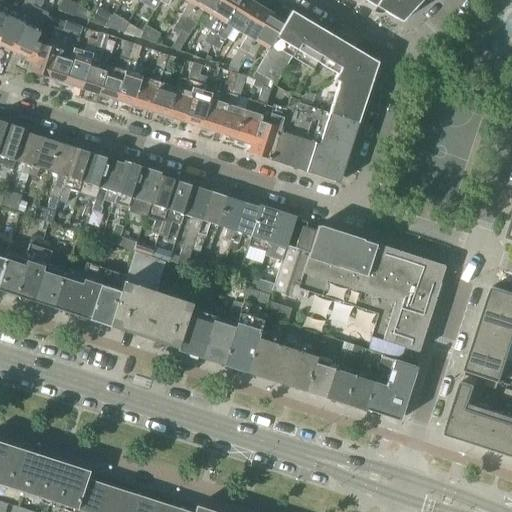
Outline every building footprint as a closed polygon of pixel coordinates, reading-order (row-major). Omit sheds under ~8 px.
[(0,0),(0,28),(11,6),(0,0)] [(37,75),(46,78),(64,22),(63,22),(63,21),(54,19),(53,25),(54,25),(50,36),(46,48),(34,44),(39,32),(38,32),(46,15),(38,11),(42,0),(33,0),(31,7),(10,51),(19,55),(20,58),(31,64),(27,75),(34,77),(37,75)] [(72,17),(77,6),(78,5),(64,0),(61,0),(57,12),(72,17)] [(153,11),(158,2),(159,0),(149,0),(146,7),(153,11)] [(201,11),(209,15),(217,0),(197,0),(177,36),(169,49),(177,52),(201,11)] [(170,32),(177,36),(197,0),(182,0),(187,3),(180,15),(170,32)] [(202,42),(210,46),(229,14),(230,15),(235,7),(232,4),(234,0),(217,0),(209,15),(201,28),(208,32),(204,39),(202,42)] [(230,28),(237,33),(254,6),(253,6),(254,3),(249,0),(246,0),(245,1),(244,0),(234,0),(232,4),(235,7),(230,15),(229,14),(210,46),(209,46),(217,51),(223,40),(230,28)] [(362,0),(396,20),(400,23),(403,19),(421,0),(362,0)] [(0,47),(2,47),(10,51),(31,7),(22,3),(19,10),(11,6),(0,28),(0,47)] [(225,71),(234,74),(269,15),(263,12),(263,8),(258,5),(255,7),(254,6),(237,33),(245,37),(225,71)] [(87,22),(88,22),(93,14),(77,6),(72,17),(87,21),(87,22)] [(88,22),(104,27),(110,19),(95,9),(93,14),(88,22)] [(284,20),(267,50),(254,72),(264,78),(272,82),(274,84),(290,57),(310,24),(290,12),(289,12),(284,20)] [(104,27),(121,33),(126,24),(111,15),(110,18),(110,19),(104,27)] [(234,74),(236,74),(244,77),(254,57),(253,57),(259,45),(267,50),(284,20),(277,17),(274,18),(269,15),(234,74)] [(56,84),(62,86),(72,56),(62,53),(66,42),(69,33),(77,36),(80,28),(64,22),(46,78),(55,81),(56,84)] [(312,70),(316,63),(331,37),(310,24),(290,57),(312,70)] [(142,30),(139,39),(154,44),(159,35),(144,26),(142,30)] [(316,63),(336,74),(351,48),(331,37),(316,63)] [(80,89),(95,44),(95,42),(87,39),(84,47),(80,58),(72,56),(62,86),(68,88),(71,86),(80,89)] [(105,97),(114,100),(132,44),(123,42),(118,58),(115,69),(106,67),(96,97),(102,99),(105,97)] [(97,64),(103,46),(95,44),(80,89),(89,92),(90,95),(96,97),(106,67),(97,64)] [(125,106),(131,108),(141,78),(131,75),(135,64),(140,47),(132,44),(114,100),(123,103),(125,106)] [(338,82),(335,90),(364,101),(375,68),(376,63),(372,61),(351,48),(336,74),(332,80),(338,82)] [(140,109),(149,112),(162,72),(167,56),(157,53),(152,69),(153,69),(149,80),(141,78),(131,108),(137,110),(140,109)] [(174,120),(183,123),(194,87),(197,77),(201,66),(191,63),(185,80),(187,80),(183,91),(175,88),(165,119),(171,121),(174,120)] [(208,69),(201,66),(197,77),(205,80),(206,77),(208,69)] [(208,131),(217,133),(236,74),(234,74),(225,71),(218,69),(215,76),(225,79),(223,84),(221,92),(213,89),(209,99),(208,99),(198,130),(205,132),(208,131)] [(159,117),(165,119),(175,88),(165,85),(169,75),(162,72),(149,112),(157,114),(159,117)] [(227,139),(233,141),(243,110),(234,107),(244,77),(236,74),(217,133),(226,136),(227,139)] [(264,78),(261,85),(270,88),(272,82),(264,78)] [(233,141),(250,147),(260,116),(264,106),(266,101),(270,88),(261,85),(257,97),(257,98),(255,102),(246,99),(243,110),(233,141)] [(193,128),(198,130),(208,99),(200,96),(202,89),(194,87),(183,123),(192,125),(193,128)] [(268,160),(290,98),(290,95),(281,90),(278,101),(274,100),(272,105),(267,118),(260,116),(250,147),(247,154),(268,160)] [(335,90),(327,114),(356,124),(356,123),(364,101),(335,90)] [(290,98),(268,160),(332,181),(332,182),(337,184),(339,178),(356,124),(327,114),(305,107),(304,105),(290,98)] [(0,166),(10,170),(13,161),(23,132),(6,126),(0,144),(0,166)] [(20,173),(27,176),(39,140),(32,137),(31,135),(23,132),(13,161),(23,164),(20,173)] [(38,169),(47,172),(56,142),(49,140),(47,142),(39,140),(27,176),(35,178),(38,169)] [(49,224),(56,201),(73,150),(66,148),(65,145),(56,142),(47,172),(56,174),(44,208),(36,206),(32,218),(49,224)] [(77,194),(81,183),(90,153),(83,151),(81,153),(73,150),(56,201),(64,204),(68,191),(77,194)] [(77,194),(94,199),(106,161),(105,161),(100,159),(99,156),(90,153),(77,194)] [(115,194),(114,193),(124,164),(117,162),(115,164),(109,162),(106,161),(94,199),(91,211),(100,213),(102,208),(100,207),(102,201),(112,204),(115,194)] [(119,214),(126,216),(141,170),(124,164),(114,193),(115,194),(124,196),(121,206),(119,214)] [(139,201),(148,204),(158,175),(141,170),(126,216),(124,221),(131,223),(132,218),(134,218),(136,210),(136,211),(139,201)] [(27,176),(20,173),(18,181),(25,183),(27,176)] [(157,235),(160,227),(174,183),(167,181),(166,178),(158,175),(148,204),(143,219),(153,222),(149,233),(157,235)] [(172,212),(182,215),(192,186),(184,184),(182,186),(174,183),(160,227),(167,229),(168,225),(172,212)] [(187,259),(190,250),(208,194),(201,192),(200,189),(192,186),(182,215),(190,218),(185,232),(175,264),(185,267),(187,259)] [(206,223),(216,226),(225,197),(218,195),(216,197),(208,194),(190,250),(197,252),(206,223)] [(217,255),(225,258),(227,250),(242,205),(234,203),(234,200),(225,197),(216,226),(225,229),(217,255)] [(242,205),(227,250),(234,252),(239,234),(249,237),(258,208),(252,205),(250,207),(242,205)] [(263,251),(264,250),(276,213),(258,208),(249,237),(250,237),(248,246),(263,251)] [(274,245),(284,248),(294,219),(276,213),(264,250),(265,251),(265,252),(271,254),(274,245)] [(284,248),(274,279),(270,291),(304,302),(307,292),(376,315),(369,337),(416,353),(443,268),(316,227),(315,231),(305,228),(306,223),(294,219),(284,248)] [(18,300),(22,301),(38,248),(40,241),(30,237),(25,253),(28,259),(24,261),(5,255),(0,270),(0,291),(17,297),(18,300)] [(38,248),(22,301),(25,302),(28,301),(51,308),(62,273),(43,267),(40,263),(47,260),(49,252),(38,248)] [(154,248),(151,258),(167,263),(170,253),(154,248)] [(85,320),(88,321),(99,286),(91,283),(96,266),(100,254),(89,251),(81,275),(63,269),(62,273),(51,308),(74,316),(75,319),(82,321),(85,320)] [(131,253),(124,276),(122,282),(146,289),(156,293),(165,264),(131,253)] [(187,259),(185,267),(200,272),(203,264),(187,259)] [(107,327),(122,282),(124,276),(96,266),(91,283),(99,286),(88,321),(107,327)] [(235,283),(246,287),(251,289),(255,278),(239,272),(235,283)] [(201,273),(199,279),(209,282),(211,276),(201,273)] [(257,278),(255,278),(251,289),(269,294),(270,291),(274,279),(258,274),(257,278)] [(110,326),(132,333),(146,289),(122,282),(107,327),(109,328),(110,326)] [(269,294),(251,289),(246,287),(241,304),(264,311),(269,294)] [(511,293),(492,287),(485,308),(511,316),(511,293)] [(136,332),(152,337),(166,296),(156,293),(146,289),(132,333),(134,333),(134,334),(135,334),(136,332)] [(176,349),(189,310),(190,304),(166,296),(152,337),(176,345),(175,349),(176,349)] [(229,316),(236,318),(241,304),(234,302),(229,316)] [(263,316),(286,324),(290,309),(268,302),(263,316)] [(176,350),(200,357),(213,316),(212,316),(215,307),(202,303),(199,313),(189,310),(176,349),(176,350)] [(222,364),(245,372),(258,332),(262,321),(260,320),(264,311),(241,304),(236,318),(235,323),(234,327),(222,364)] [(511,316),(485,308),(479,329),(511,339),(511,316)] [(294,310),(289,325),(298,328),(303,313),(294,310)] [(200,357),(222,364),(234,327),(235,323),(213,316),(200,357)] [(511,339),(479,329),(472,350),(507,361),(511,344),(511,339)] [(245,372),(274,381),(288,341),(258,332),(245,372)] [(274,381),(304,391),(314,359),(317,350),(304,346),(304,345),(302,344),(294,341),(294,343),(288,341),(274,381)] [(314,359),(304,391),(331,400),(348,345),(346,345),(344,353),(339,368),(314,359)] [(331,400),(363,410),(373,379),(350,372),(355,357),(350,355),(352,347),(348,345),(331,400)] [(507,361),(472,350),(465,371),(487,378),(498,382),(500,383),(507,361)] [(380,356),(373,379),(363,410),(398,421),(408,390),(416,367),(380,356)] [(464,375),(462,382),(475,386),(477,379),(464,375)] [(484,386),(495,390),(498,382),(487,378),(484,386)] [(511,417),(469,404),(475,386),(462,382),(461,382),(444,435),(511,457),(511,417)] [(511,391),(505,389),(503,397),(511,399),(511,391)] [(34,455),(8,446),(0,468),(0,485),(21,492),(34,455)] [(61,463),(34,455),(21,492),(48,501),(61,463)] [(73,511),(74,511),(85,480),(88,472),(61,463),(48,501),(75,510),(73,511)] [(74,511),(94,511),(103,485),(85,480),(74,511)] [(94,511),(114,511),(121,491),(103,485),(94,511)] [(114,511),(134,511),(139,497),(121,491),(114,511)] [(134,511),(154,511),(157,503),(139,497),(134,511)] [(154,511),(174,511),(175,509),(157,503),(154,511)]
